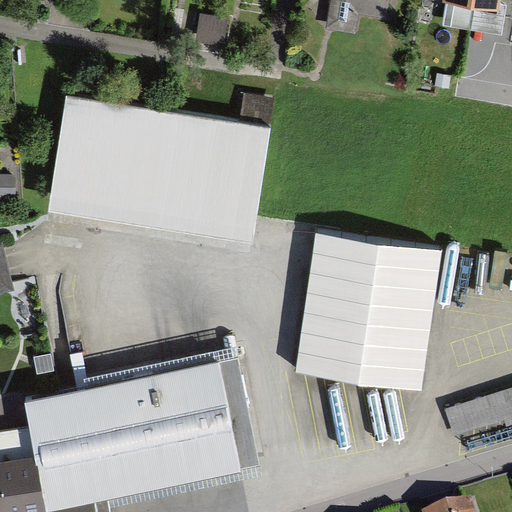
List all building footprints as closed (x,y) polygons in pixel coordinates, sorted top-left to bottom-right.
[(330,0),(328,18),(350,21),(353,2),(379,6),(380,0),(330,0)] [(65,82),(47,192),(251,226),(270,116),(65,82)] [(0,187),(10,187),(10,173),(0,172),(0,187)] [(236,358),(21,395),(25,420),(0,424),(0,508),(39,502),(41,511),(93,511),(90,494),(254,466),(236,358)] [(363,379),(317,386),(326,443),(363,437),(365,451),(391,446),(390,437),(411,433),(403,386),(365,392),(363,379)] [(511,380),(444,403),(453,432),(511,413),(511,380)] [(425,511),(469,511),(467,502),(425,511)]
